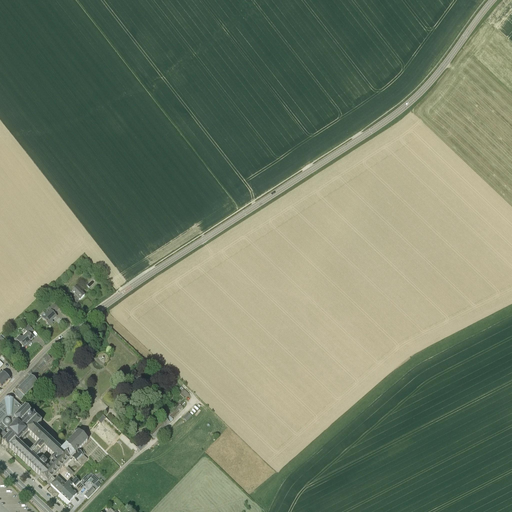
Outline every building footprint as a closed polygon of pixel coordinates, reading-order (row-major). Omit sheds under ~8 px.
[(84,296),(81,292),(77,288),(71,293),(70,292),(69,294),(72,298),(68,302),(72,306),(77,302),(79,300),(80,300),(84,296)] [(56,317),(54,314),(59,309),(54,304),(46,311),(48,312),(42,318),(46,322),(49,326),(52,324),(51,322),(56,317)] [(33,338),(29,335),(33,331),(28,326),(24,330),(27,333),(22,338),(20,336),(16,340),(21,345),(25,348),(28,345),(27,344),(33,338)] [(18,385),(20,387),(21,388),(15,395),(21,401),(37,384),(30,377),(44,362),(46,364),(51,359),(46,355),(34,368),(27,375),(28,375),(18,385)] [(0,368),(3,365),(0,362),(0,387),(0,388),(1,389),(5,386),(7,384),(7,383),(10,380),(0,371),(0,368)] [(137,371),(132,376),(139,384),(144,379),(137,371)] [(182,387),(178,392),(186,399),(190,394),(182,387)] [(14,400),(9,398),(8,398),(7,398),(6,399),(5,399),(4,400),(0,404),(0,438),(3,441),(1,443),(7,449),(14,442),(17,444),(29,432),(26,430),(29,427),(32,429),(40,421),(25,407),(23,409),(14,400)] [(183,408),(180,405),(178,404),(164,418),(148,435),(154,440),(170,423),(169,423),(183,408)] [(188,413),(183,418),(186,422),(192,416),(188,413)] [(103,416),(98,422),(101,425),(106,419),(103,416)] [(87,460),(79,451),(88,441),(78,432),(66,446),(61,451),(37,428),(41,423),(40,421),(32,429),(29,427),(26,430),(29,432),(17,444),(14,442),(7,449),(9,448),(40,477),(47,483),(47,484),(48,484),(54,478),(72,459),(80,467),(87,460)] [(147,443),(145,441),(144,440),(136,448),(140,451),(147,443)] [(65,470),(72,476),(76,470),(75,469),(72,472),(67,467),(65,470)] [(83,479),(86,482),(91,478),(93,475),(91,473),(88,477),(86,475),(83,479)] [(58,478),(55,480),(51,486),(60,494),(71,483),(69,481),(65,485),(58,478)] [(73,500),(77,495),(84,487),(83,486),(81,483),(80,484),(75,479),(71,483),(60,494),(69,503),(73,500)] [(88,500),(98,489),(95,485),(84,496),(88,500)]
